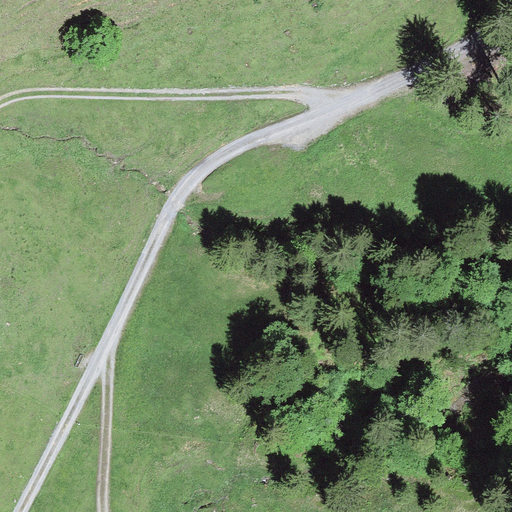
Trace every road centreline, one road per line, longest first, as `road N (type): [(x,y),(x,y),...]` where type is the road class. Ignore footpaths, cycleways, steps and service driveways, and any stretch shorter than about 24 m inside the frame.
road 1 (track): [(17,511),(99,344),(194,179),(243,144),(479,40),(511,13)]
road 2 (track): [(0,103),(54,93),(285,93),(334,109)]
road 3 (track): [(99,344),(103,511)]
